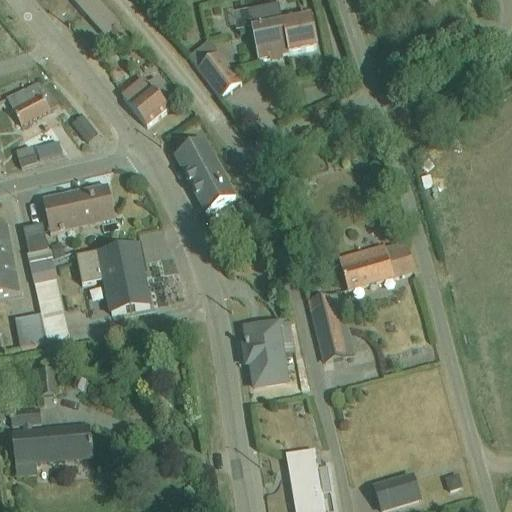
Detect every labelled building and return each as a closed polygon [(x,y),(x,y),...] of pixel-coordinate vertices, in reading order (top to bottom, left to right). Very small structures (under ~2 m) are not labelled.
[(97,0),(69,0),(105,39),(110,35),(118,44),(126,37),(118,27),(120,25),(97,0)] [(430,0),(437,8),(447,0),(430,0)] [(250,15),(253,32),(252,32),(253,36),(250,38),(252,45),(255,46),(259,64),(289,58),(289,57),(318,51),(312,20),(282,26),(279,9),(250,15)] [(185,63),(217,103),(238,86),(206,47),(185,63)] [(145,83),(123,101),(148,131),(169,113),(167,110),(175,104),(157,80),(148,87),(145,83)] [(39,86),(7,102),(22,129),(59,109),(48,94),(39,86)] [(82,120),(73,127),(88,146),(97,138),(82,120)] [(206,143),(176,160),(185,176),(207,218),(237,202),(206,143)] [(59,144),(36,151),(40,162),(62,155),(59,144)] [(33,149),(16,154),(22,171),(38,166),(33,149)] [(109,189),(43,204),(51,238),(116,223),(109,189)] [(43,228),(24,232),(29,258),(48,254),(43,228)] [(8,230),(0,231),(0,300),(20,296),(8,230)] [(142,247),(76,260),(81,288),(103,284),(110,319),(150,311),(144,279),(148,278),(142,247)] [(340,264),(348,295),(415,276),(407,247),(386,253),(386,251),(340,264)] [(29,258),(27,258),(41,319),(47,343),(69,338),(57,283),(58,283),(51,253),(48,254),(29,258)] [(311,305),(325,365),(346,361),(356,358),(342,298),(311,305)] [(41,319),(16,324),(21,352),(48,347),(47,343),(41,319)] [(246,352),(245,352),(248,368),(252,368),(256,391),(290,386),(285,359),(296,357),(291,327),(265,331),(251,333),(247,334),(249,348),(246,349),(246,352)] [(54,372),(38,374),(40,400),(56,399),(54,372)] [(39,412),(11,414),(12,430),(22,429),(22,432),(32,431),(32,428),(41,427),(39,412)] [(91,431),(11,438),(16,478),(37,477),(36,467),(93,461),(91,431)] [(316,453),(288,458),(291,477),(319,472),(316,453)] [(319,472),(291,477),(291,479),(292,479),(297,511),(325,511),(324,499),(332,497),(328,472),(319,474),(319,472)] [(375,492),(380,511),(392,511),(420,504),(413,481),(375,492)]
